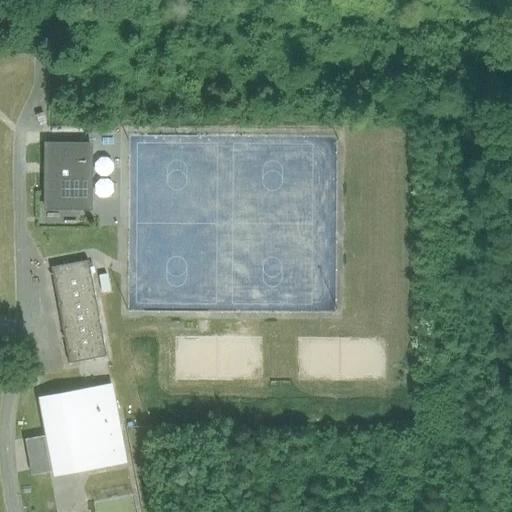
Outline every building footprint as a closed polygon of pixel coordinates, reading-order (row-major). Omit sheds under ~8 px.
[(89,144),(44,144),(44,208),(89,208),(89,144)] [(104,356),(85,266),(84,260),(47,268),(67,364),(104,356)] [(29,311),(25,334),(35,336),(39,312),(29,311)] [(154,363),(126,366),(130,415),(156,413),(154,391),(165,390),(166,399),(177,398),(173,359),(154,360),(154,363)] [(109,384),(40,397),(54,471),(91,464),(91,468),(124,462),(109,384)] [(138,459),(144,499),(194,492),(186,444),(164,447),(165,455),(138,459)]
